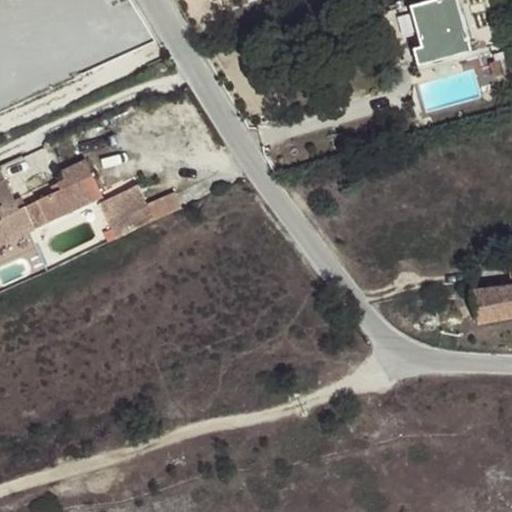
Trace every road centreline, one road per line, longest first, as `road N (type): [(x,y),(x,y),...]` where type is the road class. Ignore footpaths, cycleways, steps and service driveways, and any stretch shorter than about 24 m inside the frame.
road 1 (residential): [(160,0),(338,282),(411,359),(511,364)]
road 2 (track): [(411,359),(328,393),(179,431),(0,494)]
